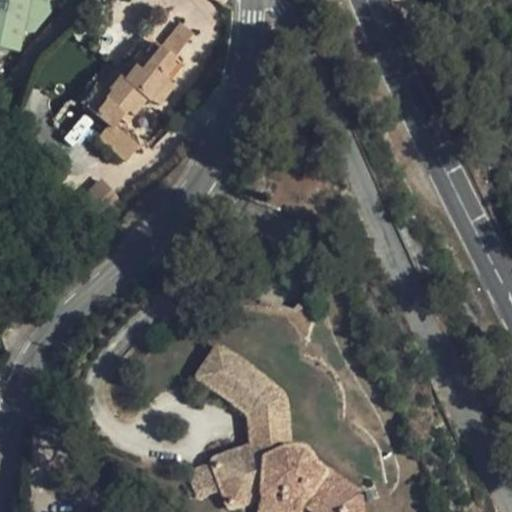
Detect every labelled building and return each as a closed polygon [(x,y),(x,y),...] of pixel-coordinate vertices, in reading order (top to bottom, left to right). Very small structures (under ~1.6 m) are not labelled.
[(34,0),(0,0),(0,62),(1,71),(42,66),(34,0)] [(98,87),(82,108),(107,127),(97,139),(126,163),(139,148),(115,128),(121,120),(127,113),(133,117),(146,101),(149,104),(152,100),(168,80),(171,82),(184,66),(174,59),(194,35),(181,24),(161,48),(155,43),(145,55),(141,52),(120,78),(115,74),(102,91),(98,87)] [(145,55),(155,43),(146,35),(136,48),(141,52),(145,55)] [(120,78),(141,52),(136,48),(115,74),(120,78)] [(102,91),(115,74),(105,66),(92,82),(98,87),(102,91)] [(168,80),(152,100),(160,107),(176,87),(171,82),(168,80)] [(98,87),(92,82),(76,103),(82,108),(98,87)] [(127,113),(121,120),(127,125),(133,117),(127,113)] [(53,161),(43,170),(60,185),(70,175),(53,161)] [(78,200),(101,223),(123,201),(101,178),(78,200)] [(211,469),(226,509),(229,511),(235,511),(236,511),(261,501),(259,511),(304,511),(305,509),(308,511),(365,511),(363,494),(327,470),(318,463),(312,452),(309,450),(304,448),(293,446),(289,405),(288,400),(286,395),(282,391),(252,366),(225,348),(221,346),(215,347),(214,349),(196,375),(196,376),(196,382),(200,385),(216,395),(245,417),(247,420),(249,445),(214,457),(212,459),(210,464),(211,469)]
